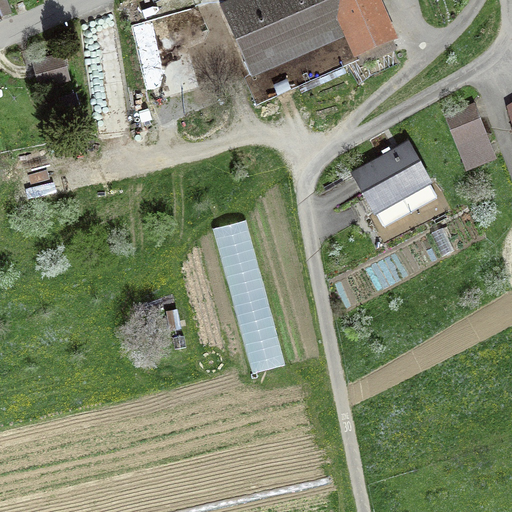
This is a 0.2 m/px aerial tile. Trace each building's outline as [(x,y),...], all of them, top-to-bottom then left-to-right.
[(238,0),(225,6),(254,72),(348,30),(362,65),(395,50),(390,38),(382,41),(364,0),(238,0)] [(62,54),(33,62),(40,87),(69,80),(62,54)] [(473,105),(445,116),(467,169),(495,158),(473,105)] [(354,176),(374,212),(376,211),(384,226),(436,197),(409,145),(394,154),(390,147),(382,152),(385,158),(354,176)] [(120,333),(179,317),(167,275),(109,291),(120,333)]
